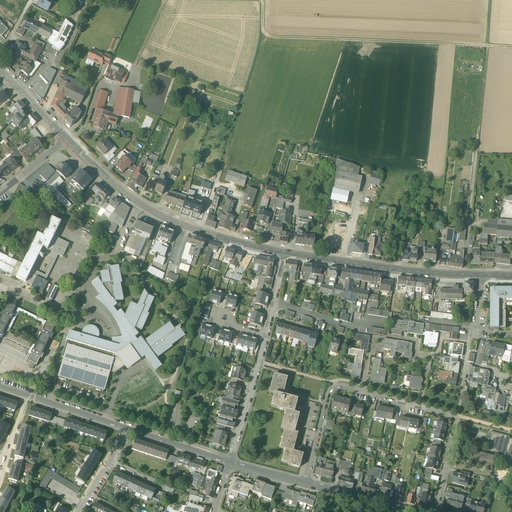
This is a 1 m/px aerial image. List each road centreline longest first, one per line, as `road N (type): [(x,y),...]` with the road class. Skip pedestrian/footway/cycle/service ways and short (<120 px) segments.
road 1 (residential): [(305,483),(329,393),(343,386),(455,420),(435,511)]
road 2 (track): [(263,0),(263,26),(274,37),(511,46)]
road 3 (secondary): [(66,139),(122,196),(156,215),(286,254)]
road 4 (track): [(490,0),(469,224)]
road 5 (secondary): [(286,254),(480,276)]
road 6 (track): [(266,34),(217,181)]
road 7 (residential): [(127,428),(0,386)]
road 8 (residential): [(229,461),(266,334)]
road 9 (residential): [(274,303),(357,328),(358,320),(384,324)]
